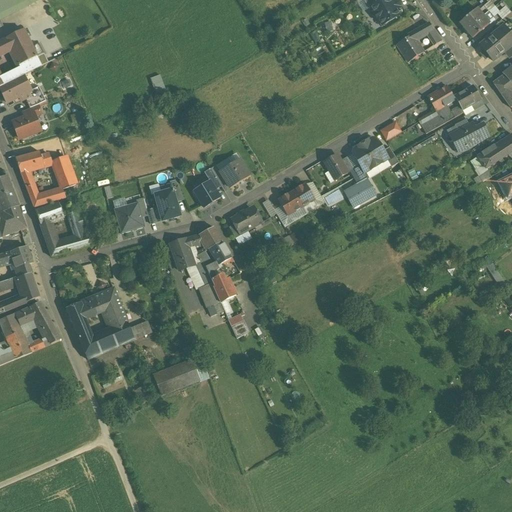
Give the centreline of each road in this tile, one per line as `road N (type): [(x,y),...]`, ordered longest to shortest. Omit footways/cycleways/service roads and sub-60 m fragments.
road 1 (residential): [(45,269),(214,218),(471,66)]
road 2 (residential): [(45,269),(135,511)]
road 3 (residential): [(0,137),(45,269)]
